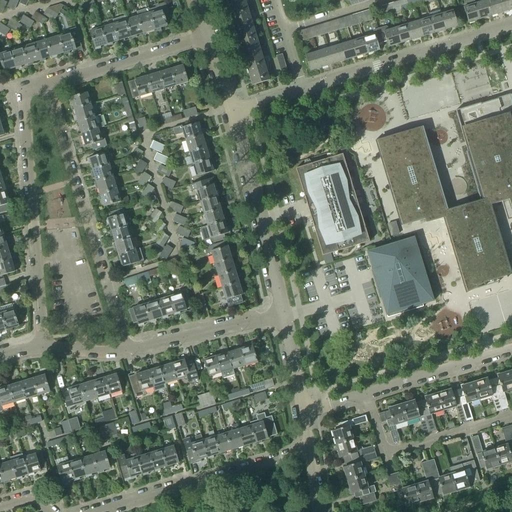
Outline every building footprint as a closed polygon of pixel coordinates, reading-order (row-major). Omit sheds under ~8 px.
[(10,0),(7,8),(14,10),(18,0),(10,0)] [(91,0),(81,3),(83,11),(95,7),(93,0),(91,0)] [(243,0),(227,5),(231,19),(249,13),(245,0),(243,0)] [(404,0),(376,9),(379,19),(440,0),(404,0)] [(480,21),(473,0),(468,0),(466,1),(467,7),(463,8),(468,24),(480,21)] [(487,1),(475,4),(474,0),(473,0),(480,21),(491,17),(487,1)] [(491,17),(503,14),(498,0),(488,0),(487,1),(491,17)] [(511,10),(511,3),(511,0),(498,0),(503,14),(511,10)] [(149,11),(150,14),(156,30),(156,32),(161,31),(161,29),(168,27),(164,14),(168,13),(165,4),(156,7),(157,9),(149,11)] [(54,21),(58,15),(56,14),(59,9),(54,7),(47,8),(43,14),(54,21)] [(369,11),(298,33),(301,42),(372,20),(369,11)] [(441,15),(446,31),(457,27),(453,11),(441,15)] [(42,25),(46,19),(35,12),(31,18),(42,25)] [(231,19),(235,32),(253,27),(249,13),(231,19)] [(150,14),(138,17),(143,34),(144,36),(150,34),(149,32),(156,30),(150,14)] [(446,31),(441,15),(430,18),(434,34),(446,31)] [(19,22),(30,29),(34,23),(23,16),(19,22)] [(114,25),(119,41),(120,43),(125,41),(125,39),(131,38),(125,16),(113,20),(114,25)] [(125,16),(131,38),(132,40),(138,38),(137,36),(143,34),(138,17),(126,21),(125,16)] [(434,34),(430,18),(418,22),(423,38),(434,34)] [(7,26),(18,33),(21,27),(11,20),(7,26)] [(112,20),(114,25),(102,28),(107,45),(108,47),(113,46),(112,43),(119,41),(114,25),(113,20),(112,20)] [(423,38),(418,22),(406,25),(411,41),(423,38)] [(0,33),(6,36),(9,30),(0,24),(0,33)] [(411,41),(406,25),(395,29),(400,45),(411,41)] [(235,32),(240,46),(257,40),(253,27),(235,32)] [(388,48),(400,45),(395,29),(389,30),(388,28),(386,27),(378,30),(382,44),(386,42),(388,48)] [(75,49),(74,44),(80,42),(76,28),(70,30),(70,33),(59,37),(64,53),(65,55),(70,54),(70,51),(75,49)] [(101,47),(107,45),(102,28),(89,32),(95,51),(101,49),(101,47)] [(373,31),(374,35),(363,38),(368,55),(380,51),(378,45),(382,44),(378,30),(373,31)] [(47,40),(52,56),(52,59),(58,57),(57,55),(64,53),(59,37),(47,40)] [(351,42),(356,58),(368,55),(363,38),(351,42)] [(34,44),(40,60),(40,63),(46,61),(45,58),(52,56),(47,40),(34,44)] [(240,46),(244,59),(262,54),(257,40),(240,46)] [(340,45),(344,62),(356,58),(351,42),(340,45)] [(22,48),(27,64),(28,66),(34,65),(33,62),(40,60),(34,44),(22,48)] [(344,62),(340,45),(328,49),(333,65),(344,62)] [(10,51),(15,67),(16,70),(22,68),(21,66),(27,64),(22,48),(10,51)] [(333,65),(328,49),(317,52),(322,69),(329,66),(333,65)] [(9,69),(15,67),(10,51),(0,54),(0,61),(4,74),(10,72),(9,69)] [(318,70),(322,69),(317,52),(305,56),(310,72),(318,70)] [(244,59),(248,73),(266,67),(262,54),(244,59)] [(276,57),(282,76),(283,77),(288,75),(282,55),(276,57)] [(171,70),(176,87),(188,83),(183,64),(177,66),(178,68),(171,70)] [(248,73),(252,86),(270,81),(266,67),(248,73)] [(166,71),(159,73),(164,90),(176,87),(171,70),(170,68),(165,69),(166,71)] [(154,75),(147,77),(146,77),(151,94),(164,90),(159,73),(158,71),(153,73),(154,75)] [(141,79),(127,83),(132,99),(151,94),(146,77),(147,77),(146,75),(140,76),(141,79)] [(125,95),(121,83),(114,85),(118,97),(125,95)] [(74,111),(91,106),(87,93),(68,99),(69,104),(72,104),(74,111)] [(380,140),(399,200),(406,225),(424,220),(426,224),(443,219),(465,293),(482,288),(481,284),(506,277),(505,273),(510,272),(511,275),(508,260),(507,260),(507,261),(502,262),(485,207),(502,202),(508,220),(511,219),(511,122),(509,114),(511,112),(511,104),(509,96),(510,96),(510,95),(497,99),(489,102),(481,104),(455,111),(462,133),(467,152),(466,152),(480,201),(461,207),(461,206),(442,211),(435,187),(440,186),(432,158),(426,160),(423,147),(428,145),(424,131),(418,133),(417,127),(405,130),(406,132),(380,140)] [(76,116),(78,122),(94,117),(91,106),(74,111),(72,111),(73,117),(76,116)] [(128,120),(133,119),(129,107),(124,108),(128,120)] [(183,112),(185,119),(198,115),(196,108),(183,112)] [(98,130),(94,117),(78,122),(75,123),(77,129),(79,128),(81,135),(79,135),(79,136),(98,130)] [(137,120),(141,132),(148,130),(144,118),(137,120)] [(135,127),(133,119),(128,120),(127,121),(128,124),(127,124),(128,127),(129,127),(130,129),(135,127)] [(202,136),(204,135),(205,135),(204,135),(203,129),(201,130),(198,123),(176,130),(177,135),(183,133),(186,141),(202,136)] [(85,147),(91,145),(93,151),(107,146),(104,139),(101,140),(98,130),(79,136),(81,141),(83,140),(85,147)] [(189,153),(206,147),(208,147),(207,142),(204,142),(202,136),(186,141),(189,153)] [(151,149),(162,154),(164,147),(154,142),(151,149)] [(193,165),(210,160),(212,159),(210,154),(208,155),(206,147),(189,153),(193,165)] [(130,160),(136,164),(143,153),(137,149),(130,160)] [(91,164),(93,171),(109,166),(105,154),(86,160),(88,165),(91,164)] [(369,242),(343,154),(296,169),(323,256),(369,242)] [(155,161),(165,166),(168,159),(157,155),(155,161)] [(212,167),(210,160),(193,165),(197,177),(215,171),(214,166),(212,167)] [(134,172),(140,176),(147,165),(141,161),(134,172)] [(109,166),(93,171),(90,172),(92,177),(94,176),(96,183),(94,184),(113,178),(109,166)] [(161,167),(158,173),(169,178),(172,171),(161,167)] [(138,184),(144,188),(151,178),(144,174),(138,184)] [(97,196),(116,190),(113,178),(94,184),(95,189),(98,188),(100,195),(97,196)] [(165,178),(162,185),(173,190),(176,183),(165,178)] [(216,192),(214,186),(212,179),(191,185),(193,192),(197,190),(201,203),(218,197),(220,197),(218,192),(216,192)] [(142,196),(147,199),(154,189),(149,186),(142,196)] [(120,202),(120,200),(116,190),(97,196),(99,201),(102,201),(104,208),(120,202)] [(5,192),(0,193),(0,214),(11,211),(9,204),(11,204),(10,198),(7,199),(5,192)] [(220,204),(219,200),(218,197),(201,203),(204,215),(221,210),(223,209),(221,203),(220,204)] [(173,203),(172,204),(170,210),(180,215),(183,208),(173,203)] [(109,225),(111,232),(128,227),(122,210),(108,214),(109,219),(105,220),(107,226),(109,225)] [(149,220),(155,224),(161,214),(156,210),(149,220)] [(221,210),(204,215),(208,227),(225,222),(227,221),(225,216),(223,216),(221,210)] [(176,215),(173,222),(184,227),(187,220),(176,215)] [(153,232),(158,236),(166,225),(160,222),(153,232)] [(205,241),(213,239),(215,244),(226,240),(225,236),(231,234),(229,228),(227,228),(225,222),(208,227),(209,229),(202,231),(205,241)] [(396,222),(389,224),(392,234),(398,232),(396,222)] [(113,237),(115,244),(131,239),(128,227),(111,232),(109,232),(111,238),(113,237)] [(180,227),(177,234),(188,239),(191,232),(180,227)] [(163,249),(165,244),(170,238),(163,234),(156,244),(163,249)] [(4,236),(0,237),(0,250),(7,248),(9,247),(8,242),(6,243),(4,236)] [(433,301),(414,238),(382,248),(382,250),(368,254),(373,272),(375,272),(377,278),(376,279),(387,317),(417,308),(417,306),(433,301)] [(119,256),(135,251),(131,239),(115,244),(112,244),(114,250),(117,249),(119,256)] [(183,239),(180,246),(192,251),(195,244),(183,239)] [(230,254),(228,247),(226,241),(204,248),(206,254),(211,253),(215,264),(232,259),(234,258),(232,253),(230,254)] [(160,257),(166,260),(173,250),(167,246),(160,257)] [(7,248),(0,250),(0,263),(11,260),(13,260),(11,254),(9,254),(7,248)] [(135,251),(119,256),(116,256),(118,262),(120,261),(122,268),(139,263),(143,262),(140,249),(135,251)] [(215,264),(219,276),(236,271),(238,270),(236,265),(234,266),(232,259),(215,264)] [(11,260),(0,263),(0,276),(17,272),(15,266),(13,267),(11,260)] [(180,262),(174,265),(178,276),(184,274),(180,262)] [(160,269),(148,273),(150,277),(161,274),(160,269)] [(219,276),(222,288),(239,283),(241,283),(240,277),(238,278),(236,271),(219,276)] [(148,273),(136,277),(138,284),(150,281),(148,273)] [(136,277),(124,281),(127,288),(138,284),(137,281),(136,277)] [(222,288),(226,301),(228,300),(230,307),(242,303),(240,296),(243,295),(245,295),(243,289),(241,290),(239,283),(222,288)] [(0,288),(0,296),(8,294),(6,286),(0,288)] [(186,310),(192,308),(187,289),(178,292),(178,294),(169,297),(174,315),(175,316),(180,314),(180,312),(186,310)] [(200,296),(196,297),(200,309),(206,307),(203,295),(200,296)] [(168,317),(174,315),(169,297),(157,301),(162,318),(163,320),(168,319),(168,317)] [(145,305),(150,322),(151,324),(156,322),(156,321),(162,318),(157,301),(145,305)] [(145,305),(129,310),(133,325),(137,324),(139,328),(145,326),(144,324),(150,322),(145,305)] [(0,310),(1,314),(6,331),(7,333),(13,331),(12,329),(19,327),(14,310),(12,311),(10,306),(0,308),(0,310)] [(322,313),(314,316),(322,338),(331,335),(322,313)] [(258,363),(252,344),(247,346),(247,348),(241,350),(246,367),(258,363)] [(246,367),(241,350),(240,348),(235,349),(235,351),(228,354),(233,371),(246,367)] [(223,355),(216,357),(222,374),(223,379),(235,375),(233,371),(228,354),(228,351),(222,353),(223,355)] [(222,374),(216,357),(216,355),(210,357),(211,359),(204,361),(209,378),(222,374)] [(187,378),(189,384),(198,382),(193,364),(186,366),(184,358),(178,360),(179,362),(172,364),(177,381),(187,378)] [(177,381),(172,364),(172,362),(166,364),(167,366),(160,368),(165,385),(177,381)] [(155,370),(149,371),(155,392),(166,389),(165,385),(160,368),(159,366),(154,367),(155,370)] [(135,398),(146,395),(145,391),(153,388),(147,369),(143,371),(143,373),(129,378),(135,398)] [(499,378),(494,380),(503,410),(509,408),(504,392),(511,389),(511,375),(511,371),(498,375),(499,378)] [(111,376),(104,378),(110,395),(122,391),(116,373),(111,374),(111,376)] [(33,379),(38,396),(51,392),(45,374),(40,375),(40,377),(33,379)] [(99,380),(92,382),(97,399),(110,395),(104,378),(104,377),(99,378),(99,380)] [(488,377),(475,382),(480,400),(491,396),(496,412),(503,410),(494,380),(489,381),(488,377)] [(28,381),(21,383),(26,400),(38,396),(33,379),(33,378),(27,379),(28,381)] [(81,386),(86,403),(86,402),(97,399),(92,382),(92,380),(87,382),(87,384),(81,386)] [(16,385),(9,387),(13,403),(26,400),(21,383),(20,381),(15,383),(16,385)] [(251,386),(253,393),(265,389),(263,382),(251,386)] [(462,389),(458,390),(467,421),(473,420),(469,403),(480,400),(475,382),(461,386),(462,389)] [(75,385),(75,387),(62,391),(69,415),(69,414),(75,411),(74,409),(86,403),(81,386),(80,384),(75,385)] [(3,388),(0,389),(0,412),(8,410),(7,405),(13,403),(9,387),(8,385),(3,386),(3,388)] [(438,392),(444,411),(456,407),(461,423),(467,421),(458,390),(453,392),(452,388),(438,392)] [(212,392),(204,395),(208,407),(215,405),(212,392)] [(427,400),(421,401),(430,432),(437,430),(432,414),(444,411),(438,392),(426,396),(427,400)] [(265,393),(253,396),(255,403),(267,400),(265,393)] [(208,407),(204,395),(197,397),(201,409),(208,407)] [(424,434),(430,432),(421,401),(417,403),(416,399),(402,403),(408,422),(419,418),(424,434)] [(390,411),(385,413),(379,414),(382,423),(387,422),(394,444),(401,442),(396,426),(408,422),(402,403),(389,408),(390,411)] [(129,413),(129,415),(133,426),(140,424),(136,411),(129,413)] [(174,416),(178,428),(185,426),(182,413),(174,416)] [(250,423),(251,427),(256,444),(257,446),(262,444),(261,442),(269,440),(268,439),(277,436),(271,417),(266,419),(264,414),(257,416),(258,420),(250,423)] [(24,427),(33,424),(31,416),(24,418),(25,422),(23,423),(24,427)] [(172,416),(164,419),(168,431),(175,428),(172,416)] [(333,437),(336,445),(354,440),(350,428),(367,423),(365,416),(333,426),(335,430),(331,431),(332,432),(330,433),(332,438),(333,437)] [(75,419),(68,421),(71,433),(79,430),(75,419)] [(71,433),(68,421),(61,423),(64,435),(71,433)] [(117,422),(106,426),(110,437),(117,435),(115,428),(119,427),(117,422)] [(227,434),(232,451),(233,453),(238,451),(237,449),(244,448),(237,424),(232,425),(234,432),(227,434)] [(251,427),(239,430),(237,424),(244,448),(245,449),(250,448),(249,446),(256,444),(251,427)] [(110,437),(106,426),(99,428),(102,440),(110,437)] [(507,445),(495,449),(501,466),(508,464),(509,465),(511,463),(511,438),(508,427),(502,429),(507,445)] [(60,428),(53,430),(56,437),(62,435),(60,428)] [(210,439),(203,441),(208,458),(209,461),(214,459),(214,457),(220,455),(215,438),(213,431),(208,433),(210,439)] [(215,438),(220,455),(221,457),(226,455),(225,453),(232,451),(227,434),(215,438)] [(69,437),(62,439),(63,443),(75,440),(73,435),(69,437)] [(208,458),(203,441),(201,436),(195,438),(197,443),(191,445),(189,439),(183,441),(190,464),(190,463),(190,462),(195,461),(195,462),(196,462),(196,464),(202,462),(202,460),(208,458)] [(501,466),(495,449),(484,453),(479,437),(478,437),(472,439),(481,469),(486,468),(487,472),(493,470),(493,469),(501,466)] [(468,456),(472,455),(467,438),(463,440),(468,456)] [(46,443),(48,448),(63,443),(62,439),(46,443)] [(344,457),(345,462),(376,453),(374,447),(363,450),(362,448),(357,446),(356,447),(354,440),(336,445),(338,454),(337,455),(339,460),(342,459),(342,458),(344,457)] [(162,451),(167,467),(168,469),(173,468),(172,466),(179,464),(174,447),(162,451)] [(167,467),(162,451),(150,454),(155,471),(156,473),(161,472),(160,469),(167,467)] [(42,452),(36,454),(23,458),(28,475),(29,477),(34,475),(34,473),(40,471),(47,469),(42,452)] [(93,456),(98,473),(99,475),(104,473),(104,471),(111,469),(106,453),(93,456)] [(344,474),(347,482),(365,476),(361,464),(378,460),(376,453),(345,462),(347,467),(343,468),(343,469),(341,469),(343,475),(344,474)] [(143,475),(138,458),(137,454),(131,456),(132,460),(126,462),(124,456),(118,458),(125,479),(124,476),(130,475),(131,481),(137,479),(136,477),(143,475)] [(155,471),(150,454),(138,458),(143,475),(144,477),(149,475),(149,473),(155,471)] [(93,456),(81,460),(86,476),(87,479),(92,477),(91,475),(98,473),(93,456)] [(74,480),(69,463),(67,457),(62,459),(64,465),(56,467),(62,486),(68,484),(67,482),(74,480)] [(11,462),(16,478),(17,480),(22,479),(21,477),(28,475),(23,458),(11,462)] [(81,460),(69,463),(74,480),(75,482),(80,480),(79,478),(86,476),(81,460)] [(435,460),(428,462),(434,481),(438,493),(442,492),(442,494),(444,497),(449,496),(449,495),(457,492),(452,475),(440,479),(435,462),(435,460)] [(474,461),(450,469),(452,475),(457,492),(465,490),(465,491),(471,489),(470,485),(480,482),(474,461)] [(0,464),(0,469),(4,482),(4,484),(10,482),(9,480),(16,478),(11,462),(0,464)] [(427,483),(416,486),(419,498),(421,503),(429,501),(429,502),(435,500),(433,496),(433,495),(438,493),(434,481),(428,462),(422,464),(422,466),(427,483)] [(419,498),(416,486),(404,490),(399,473),(398,474),(392,475),(395,486),(401,506),(407,504),(408,508),(413,507),(413,506),(421,503),(419,498)] [(395,486),(392,475),(386,477),(390,487),(395,486)] [(365,476),(347,482),(349,490),(348,491),(349,496),(353,495),(355,494),(356,499),(359,498),(362,506),(376,502),(374,493),(376,493),(375,486),(369,488),(365,476)]
